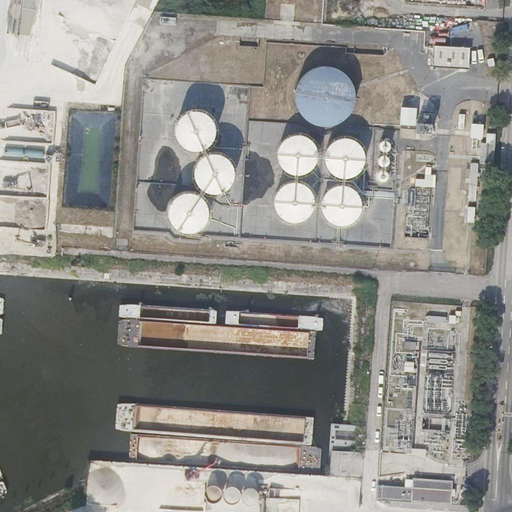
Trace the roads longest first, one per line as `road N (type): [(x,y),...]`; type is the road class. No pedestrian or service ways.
road 1 (unknown): [(0,99),(103,0)]
road 2 (unclassified): [(505,354),(492,413),(497,479)]
road 3 (unclassified): [(497,479),(509,414),(505,354)]
